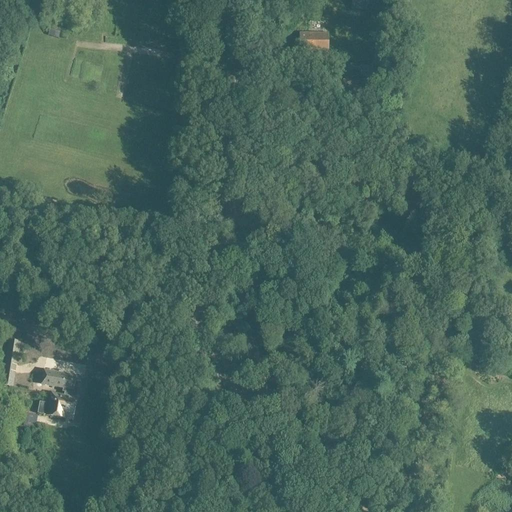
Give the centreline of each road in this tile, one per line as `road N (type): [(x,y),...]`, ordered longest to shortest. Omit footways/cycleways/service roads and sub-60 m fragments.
road 1 (tertiary): [(170,511),(235,83),(233,0)]
road 2 (track): [(110,511),(77,428),(88,369),(199,328)]
road 3 (track): [(454,300),(247,251)]
road 4 (track): [(200,320),(86,261),(82,236),(56,249)]
road 5 (track): [(235,83),(169,55),(80,44)]
